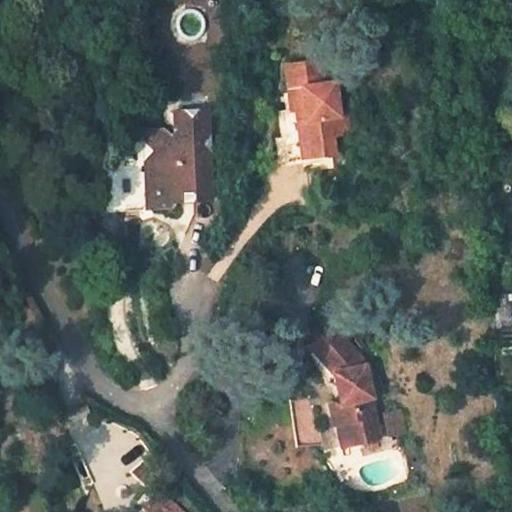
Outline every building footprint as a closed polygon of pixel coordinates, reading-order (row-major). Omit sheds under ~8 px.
[(279,111),(285,160),(335,154),(332,135),(341,134),(335,83),(325,85),(323,60),(290,64),(292,79),(288,79),(292,110),(279,111)] [(161,122),(141,123),(142,141),(147,145),(142,148),(143,166),(151,166),(154,203),(170,203),(174,199),(174,194),(183,194),(183,191),(183,184),(193,184),(193,191),(193,193),(211,193),(208,139),(204,136),(208,133),(206,105),(191,105),(187,110),(182,105),(170,106),(171,121),(167,126),(161,122)] [(97,205),(130,204),(129,147),(96,148),(97,205)] [(154,203),(151,166),(143,166),(146,203),(154,203)] [(506,293),(491,294),(492,306),(506,305),(506,293)] [(358,441),(390,433),(371,356),(338,324),(317,346),(343,373),(345,379),(351,378),(355,393),(348,394),(350,401),(340,403),(344,421),(353,419),(358,441)] [(351,378),(345,379),(348,394),(355,393),(351,378)] [(406,419),(408,428),(417,426),(412,406),(396,410),(399,421),(406,419)] [(349,443),(358,441),(353,419),(344,421),(349,443)] [(401,430),(408,428),(406,419),(399,421),(401,430)] [(190,511),(163,484),(144,501),(151,509),(147,511),(190,511)] [(132,511),(147,511),(151,509),(144,501),(132,511)]
